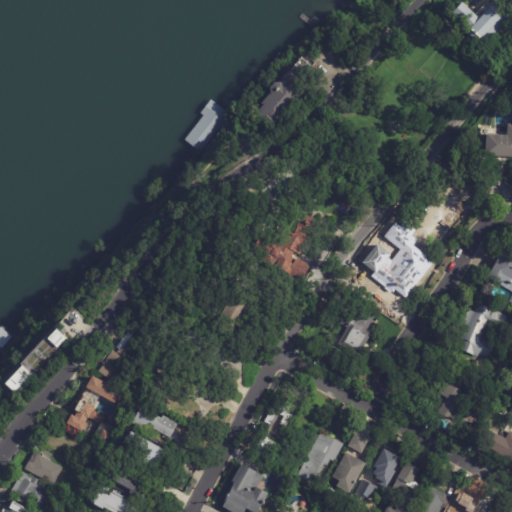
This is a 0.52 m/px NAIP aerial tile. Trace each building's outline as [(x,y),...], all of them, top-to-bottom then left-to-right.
[(511,0),(511,22),(509,26),(505,23),(490,39),(492,41),(482,51),(472,42),(475,39),(469,34),(471,32),(452,14),(462,3),(480,19),(498,0),(506,7),(511,0)] [(313,66),(324,77),(317,85),(313,82),(285,112),(290,116),(275,132),(257,116),(265,107),(264,106),(274,95),(274,90),(278,85),(283,84),(305,59),(313,66)] [(210,136),(198,125),(185,139),(198,150),(210,136)] [(511,137),(511,158),(486,157),(488,136),(511,137)] [(430,232),(422,241),(408,229),(436,195),(440,198),(447,189),(460,200),(434,231),(432,229),(430,232)] [(310,243),(301,261),(311,267),(310,269),(312,270),(303,285),(252,255),(264,234),(278,242),(283,231),(288,234),(297,218),(301,220),(304,214),(318,222),(315,228),(318,230),(310,243)] [(511,300),(511,293),(488,281),(504,251),(511,255),(511,305),(510,304),(511,300)] [(235,285),(246,265),(262,273),(251,294),(235,285)] [(254,317),(251,323),(242,318),(234,335),(216,326),(227,306),(223,304),(227,296),(257,311),(254,317)] [(490,359),(462,348),(465,340),(459,338),(470,311),(476,314),(479,306),(509,317),(503,332),(489,326),(484,339),(498,344),(491,360),(490,359)] [(355,311),(373,321),(366,333),(371,336),(359,358),(337,346),(346,329),(338,324),(347,307),(355,311)] [(68,337),(35,375),(33,373),(17,392),(6,383),(25,362),(24,360),(48,333),(51,335),(59,326),(68,337)] [(236,354),(226,369),(216,362),(208,373),(175,351),(189,330),(220,351),(223,345),(236,354)] [(111,354),(114,350),(117,353),(119,349),(116,347),(130,331),(134,335),(131,339),(141,348),(138,351),(145,358),(119,388),(99,371),(104,365),(102,363),(111,354)] [(471,393),(464,405),(465,406),(455,424),(441,416),(449,400),(440,395),(454,370),(477,383),(471,393)] [(118,405),(100,394),(94,405),(96,406),(93,411),(105,417),(101,424),(89,417),(87,421),(88,422),(87,423),(89,424),(85,430),(84,429),(83,432),(68,423),(73,413),(76,415),(78,411),(75,409),(88,387),(86,387),(94,374),(128,395),(121,406),(118,405)] [(191,403),(184,416),(166,407),(175,390),(193,399),(191,403)] [(255,451),(264,435),(266,437),(269,432),(262,427),(279,398),(285,402),(287,398),(290,400),(291,398),(300,403),(281,437),(272,432),(269,438),(278,443),(268,460),(254,452),(255,451)] [(188,449),(187,451),(174,443),(176,440),(148,424),(147,424),(145,423),(144,424),(142,423),(140,427),(133,422),(142,406),(162,417),(164,414),(179,423),(174,432),(180,435),(182,432),(193,441),(188,449)] [(171,454),(166,463),(158,459),(152,470),(114,450),(127,426),(172,451),(171,454)] [(111,433),(112,433),(107,444),(99,440),(104,429),(111,433)] [(359,432),(371,439),(363,453),(350,445),(357,431),(359,432)] [(511,462),(499,456),(511,433),(511,462)] [(321,434),(327,437),(329,435),(345,443),(336,461),(332,459),(329,466),(326,464),(321,473),(319,472),(313,484),(298,476),(321,434)] [(382,482),(372,477),(373,474),(370,472),(373,467),(370,466),(380,447),(396,456),(382,482)] [(36,453),(38,454),(39,454),(64,467),(54,484),(25,469),(34,452),(36,453)] [(334,477),(348,452),(368,463),(351,493),(337,485),(340,480),(334,477)] [(409,461),(423,468),(416,481),(423,486),(420,491),(421,492),(409,511),(387,511),(391,506),(397,510),(400,506),(401,506),(405,498),(392,490),(408,460),(409,461)] [(262,476),(263,477),(257,487),(268,494),(264,501),(265,502),(264,504),(263,503),(257,511),(252,511),(246,508),(244,511),(231,511),(223,507),(224,504),(223,503),(227,497),(226,496),(228,493),(228,494),(233,485),(231,483),(242,464),(256,473),(262,476)] [(141,483),(150,489),(143,500),(131,493),(132,490),(112,478),(117,469),(141,483)] [(44,507),(42,509),(29,502),(27,506),(9,495),(24,471),(33,477),(34,476),(42,481),(42,483),(50,487),(47,492),(51,495),(44,507)] [(445,494),(449,496),(440,511),(421,511),(418,510),(427,494),(425,493),(429,485),(445,494)] [(135,511),(118,511),(107,506),(105,511),(93,504),(102,488),(123,499),(124,497),(139,505),(135,511)] [(2,511),(25,511),(27,510),(9,500),(2,511)]
